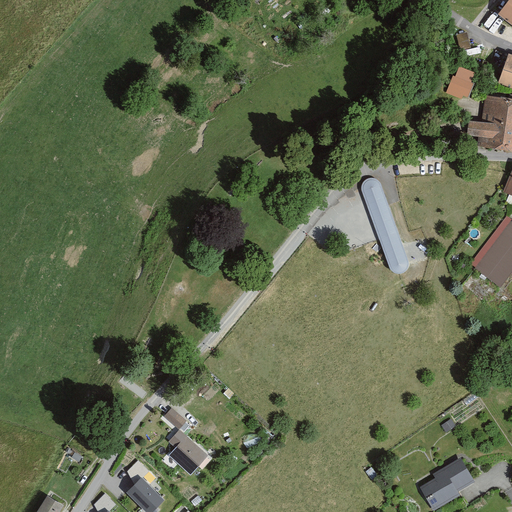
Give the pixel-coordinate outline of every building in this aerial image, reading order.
[(511,0),(509,0),(499,14),(511,24),(511,0)] [(467,30),(457,33),(461,49),(471,46),(467,30)] [(511,55),(508,54),(498,84),(511,89),(511,55)] [(453,76),(446,93),(461,99),(463,96),(468,98),(474,84),(471,83),(475,73),(460,66),(456,77),(453,76)] [(511,99),(486,95),(482,122),(469,121),(467,136),(478,137),(477,146),(511,151),(511,99)] [(511,172),(503,194),(511,197),(511,172)] [(380,180),(359,187),(378,243),(387,271),(408,264),(380,180)] [(470,265),(501,288),(511,272),(511,219),(508,216),(470,265)] [(187,421),(172,408),(165,416),(180,429),(187,421)] [(180,430),(168,442),(175,448),(168,456),(190,476),(208,456),(180,430)] [(149,471),(138,460),(127,471),(138,482),(142,478),(149,471)] [(463,468),(447,477),(450,481),(424,496),(432,511),(459,496),(456,491),(472,482),(463,468)] [(152,511),(165,500),(142,478),(138,482),(128,492),(147,511),(152,511)] [(117,504),(105,493),(94,504),(102,511),(109,511),(110,511),(117,504)] [(59,511),(64,506),(47,496),(37,511),(59,511)]
